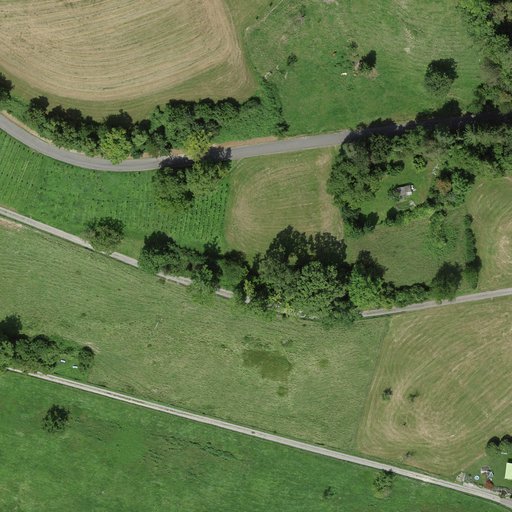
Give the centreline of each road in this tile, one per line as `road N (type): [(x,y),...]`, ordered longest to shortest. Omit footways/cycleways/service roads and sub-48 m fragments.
road 1 (track): [(0,212),(194,289),(314,317),(366,317),(511,291)]
road 2 (track): [(511,505),(0,365)]
road 3 (residential): [(0,120),(44,148),(103,166),(511,117)]
